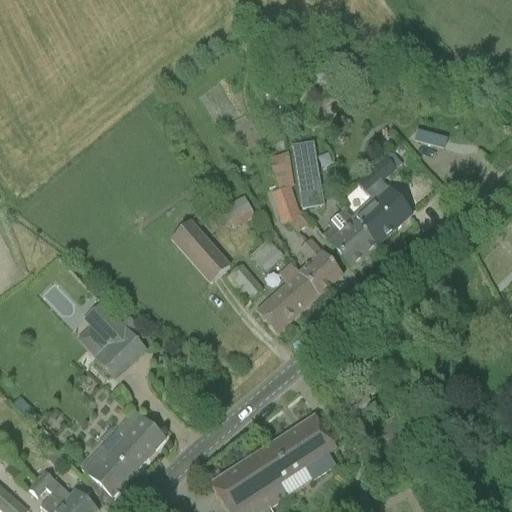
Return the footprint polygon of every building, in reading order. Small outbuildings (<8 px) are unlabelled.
[(260,69),(271,66),(268,51),(257,53),(260,69)] [(319,72),(307,73),(308,85),(320,84),(319,72)] [(290,150),(301,214),(317,211),(313,187),(319,186),(312,146),(290,150)] [(353,226),(375,249),(396,231),(410,218),(381,186),(400,168),(390,157),(356,188),(371,204),(364,210),(364,209),(356,217),(359,220),(353,226)] [(282,229),(301,223),(281,158),(269,162),(276,197),(272,199),(282,229)] [(233,233),(254,220),(244,200),(221,213),(222,215),(215,218),(221,231),(231,227),(233,233)] [(350,272),(375,249),(353,226),(342,214),(342,215),(337,220),(336,220),(330,225),(330,226),(327,229),(330,233),(323,240),(322,239),(321,240),(350,272)] [(209,287),(230,268),(191,224),(169,243),(209,287)] [(265,276),(283,260),(267,243),(250,259),(265,276)] [(321,257),(310,245),(299,254),(311,267),(298,278),(318,300),(341,279),(321,257)] [(246,306),(262,293),(241,268),(225,282),(246,306)] [(275,339),(318,300),(298,278),(290,268),(278,278),(286,288),(255,316),(275,339)] [(88,320),(83,324),(89,330),(106,349),(93,362),(111,380),(142,350),(128,336),(101,307),(88,320)] [(373,387),(338,403),(342,411),(352,407),(367,399),(377,395),(373,387)] [(31,430),(40,421),(20,400),(11,408),(31,430)] [(101,450),(80,473),(88,480),(111,501),(163,443),(141,422),(133,415),(116,435),(123,442),(109,457),(101,450)] [(382,430),(381,435),(382,440),(385,443),(389,445),(394,444),(395,447),(405,442),(394,420),(384,425),(385,428),(382,430)] [(314,421),(209,489),(220,506),(223,511),(268,511),(287,500),(279,488),(304,472),(312,484),(334,469),(327,458),(334,453),(325,438),(314,421)] [(70,500),(44,476),(36,484),(45,493),(51,498),(63,508),(66,511),(93,511),(74,495),(70,500)] [(37,502),(45,493),(36,484),(28,494),(37,502)] [(0,511),(23,511),(0,490),(0,511)] [(66,511),(63,508),(51,498),(40,510),(41,511),(66,511)]
